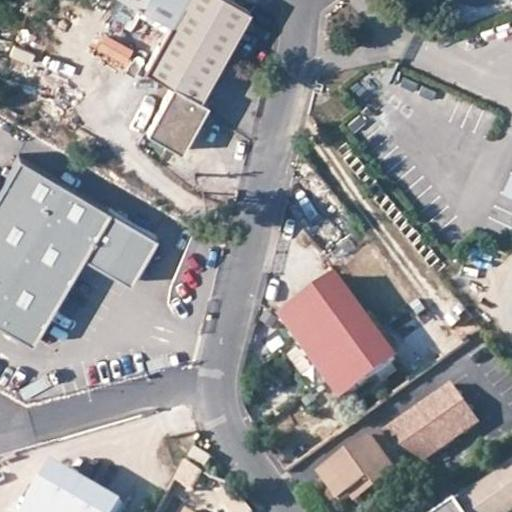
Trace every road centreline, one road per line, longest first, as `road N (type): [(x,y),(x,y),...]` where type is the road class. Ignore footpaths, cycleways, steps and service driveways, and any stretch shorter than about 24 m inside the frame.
road 1 (residential): [(310,0),(217,364),(216,398),(230,439),(278,511)]
road 2 (unknown): [(216,398),(0,417)]
